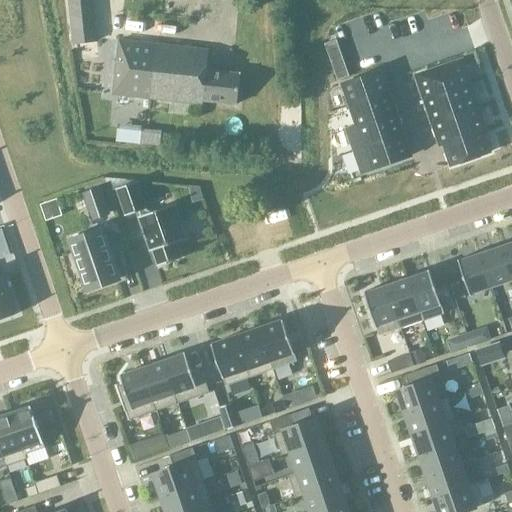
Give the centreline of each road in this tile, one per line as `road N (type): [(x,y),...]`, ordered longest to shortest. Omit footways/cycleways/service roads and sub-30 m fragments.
road 1 (residential): [(63,350),(318,263)]
road 2 (residential): [(403,511),(318,263)]
road 3 (residential): [(318,263),(511,196)]
road 4 (residential): [(0,162),(63,350)]
road 5 (residential): [(63,350),(118,511)]
